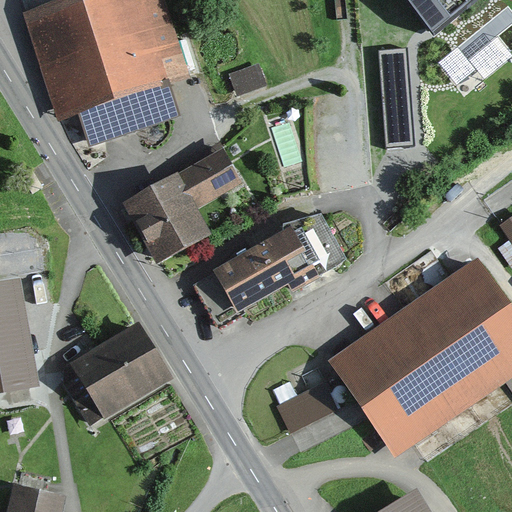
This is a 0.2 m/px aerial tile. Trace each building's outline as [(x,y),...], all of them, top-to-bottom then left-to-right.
[(118,0),(54,21),(95,150),(186,121),(147,0),(118,0)] [(393,0),(432,49),(494,0),(393,0)] [(387,142),(415,141),(411,47),(383,48),(387,142)] [(232,72),(240,93),(264,83),(257,63),(232,72)] [(137,205),(172,269),(220,243),(202,211),(246,187),(228,155),(137,205)] [(511,268),(511,224),(504,230),(511,241),(511,247),(501,255),(511,269),(511,268)] [(301,233),(197,289),(222,334),(326,278),(301,233)] [(377,418),(397,448),(511,372),(511,315),(485,275),(344,368),(349,376),(377,418)] [(0,403),(49,396),(36,307),(0,312),(0,403)] [(131,339),(61,381),(91,430),(161,388),(131,339)] [(377,418),(349,376),(283,406),(304,450),(377,418)] [(63,511),(65,505),(14,492),(9,511),(63,511)]
